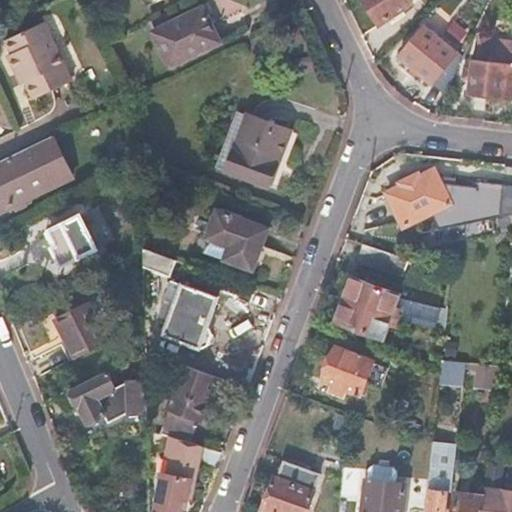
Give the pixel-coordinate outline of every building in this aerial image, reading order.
[(363,0),(379,23),(412,1),(410,0),(363,0)] [(222,43),(205,7),(171,23),(172,25),(155,33),(173,67),(222,43)] [(8,57),(17,74),(21,72),(26,83),(34,99),(72,81),(44,22),(6,40),(13,54),(8,57)] [(401,55),(447,93),(464,57),(426,26),(401,55)] [(475,57),(471,93),(511,97),(511,39),(483,36),(480,58),(475,57)] [(21,72),(17,74),(22,85),(26,83),(21,72)] [(273,189),(294,128),(246,110),(224,171),(273,189)] [(53,135),(0,159),(0,209),(73,176),(53,135)] [(453,201),(438,168),(424,174),(422,169),(402,178),(403,183),(389,190),(405,223),(453,201)] [(511,212),(511,195),(511,185),(503,185),(501,212),(511,212)] [(256,270),(271,226),(214,205),(204,236),(225,244),(221,258),(256,270)] [(78,214),(50,228),(57,242),(52,245),(61,263),(94,247),(78,214)] [(407,254),(365,240),(359,257),(402,270),(407,254)] [(143,246),(142,246),(142,263),(169,273),(174,258),(143,246)] [(353,274),(345,296),(391,311),(396,295),(399,289),(353,274)] [(209,326),(220,295),(184,281),(182,285),(172,280),(165,299),(175,302),(164,333),(202,348),(208,346),(213,333),(209,326)] [(403,314),(409,316),(415,301),(396,295),(391,311),(403,314)] [(391,311),(345,296),(337,319),(382,335),(386,324),(395,326),(403,314),(391,311)] [(106,340),(87,299),(54,315),(74,356),(106,340)] [(382,364),(386,352),(340,333),(322,378),(332,380),(329,389),(343,394),(345,387),(360,392),(372,360),(382,364)] [(145,358),(145,349),(133,355),(137,362),(145,358)] [(145,349),(145,358),(145,369),(158,369),(159,354),(145,349)] [(412,363),(440,374),(443,355),(443,352),(419,349),(412,363)] [(440,374),(465,377),(467,358),(443,355),(440,374)] [(200,420),(217,376),(183,363),(166,407),(169,409),(198,419),(200,420)] [(106,368),(57,393),(66,411),(78,404),(88,423),(107,414),(104,405),(129,393),(130,409),(146,409),(146,380),(128,379),(115,386),(106,368)] [(178,436),(190,440),(198,419),(169,409),(160,433),(178,436)] [(431,443),(429,472),(452,473),(453,444),(431,443)] [(306,474),(308,467),(284,458),(280,471),(298,478),(301,473),(306,474)] [(402,511),(406,480),(397,479),(399,468),(394,462),(374,460),(368,465),(367,476),(366,476),(362,511),(402,511)] [(187,497),(190,477),(162,472),(155,511),(177,511),(180,496),(187,497)] [(276,511),(306,511),(315,489),(275,474),(263,507),(276,511)] [(485,493),(483,511),(511,511),(511,487),(486,484),(485,493)] [(428,488),(425,511),(446,511),(449,491),(428,488)] [(454,511),(483,511),(485,493),(458,490),(454,511)]
